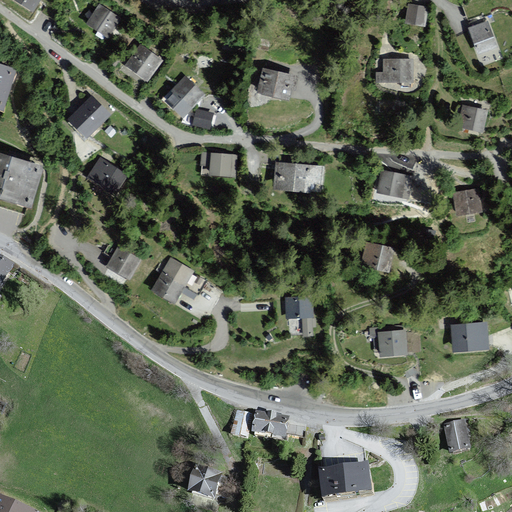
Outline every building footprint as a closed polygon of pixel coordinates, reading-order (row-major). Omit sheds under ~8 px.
[(42,0),(20,0),(38,10),(42,0)] [(429,7),(408,3),(404,22),(426,26),(429,7)] [(122,19),(100,6),(90,24),(111,36),(122,19)] [(487,20),(467,27),(480,66),(501,59),(487,20)] [(164,61),(142,46),(129,65),(152,80),(164,61)] [(416,82),(415,61),(388,61),(388,72),(380,72),(380,83),(416,82)] [(17,69),(0,64),(0,106),(7,108),(17,69)] [(301,77),(267,70),(262,94),(296,101),(301,77)] [(207,95),(187,77),(174,92),(194,110),(207,95)] [(112,114),(93,97),(73,120),(93,137),(112,114)] [(490,111),(461,106),(458,127),(487,131),(490,111)] [(215,114),(198,112),(196,126),(214,129),(215,114)] [(0,198),(34,208),(46,166),(0,152),(0,198)] [(238,156),(216,155),(215,176),(238,176),(238,156)] [(128,174),(100,159),(90,177),(117,193),(128,174)] [(325,167),(281,164),(280,191),(316,192),(316,185),(324,185),(325,167)] [(417,177),(386,173),(383,194),(415,198),(417,177)] [(487,189),(460,194),(465,217),(492,211),(487,189)] [(132,250),(121,245),(111,267),(134,278),(143,260),(130,254),(132,250)] [(398,248),(368,245),(366,269),(396,272),(398,248)] [(0,291),(2,292),(16,264),(0,255),(0,291)] [(195,271),(171,259),(155,291),(180,303),(188,287),(199,293),(205,280),(194,274),(195,271)] [(314,298),(289,301),(291,320),(306,318),(308,336),(318,335),(314,298)] [(495,342),(492,323),(458,329),(462,355),(496,350),(495,342)] [(409,330),(383,335),(386,358),(413,353),(409,330)] [(255,415),(239,413),(237,438),(253,439),(255,415)] [(296,419),(262,415),(259,434),(293,439),(296,419)] [(480,451),(471,421),(451,428),(460,457),(480,451)] [(382,467),(333,475),(338,505),(387,497),(382,467)] [(230,477),(205,470),(198,495),(224,501),(230,477)] [(33,511),(0,499),(0,511),(33,511)]
